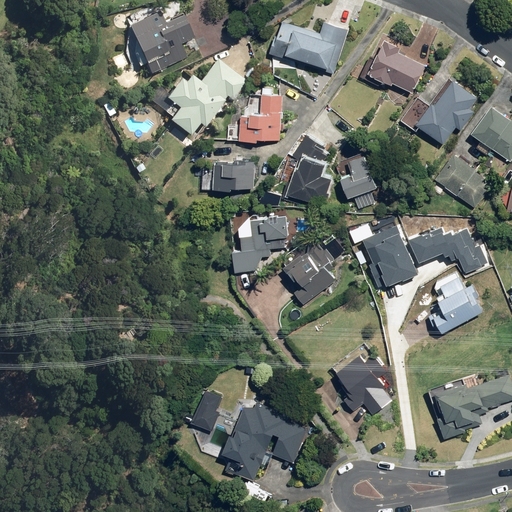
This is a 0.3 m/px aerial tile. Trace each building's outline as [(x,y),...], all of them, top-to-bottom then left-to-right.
[(163,1),(128,16),(152,70),(186,55),(181,43),(195,37),(184,13),(171,19),(163,1)] [(273,52),(335,74),(350,29),(326,21),(322,33),(285,20),(273,52)] [(386,41),(369,74),(392,87),(393,85),(412,94),(426,68),(399,54),(402,49),(386,41)] [(246,79),(218,57),(198,87),(181,76),(169,95),(182,105),(172,118),(191,133),(201,123),(206,127),(229,94),(235,98),(246,79)] [(454,81),(417,126),(443,146),(456,129),(461,133),(476,114),(471,111),(479,101),(454,81)] [(262,138),(281,139),(284,95),(263,94),(262,113),(244,112),(242,140),(262,141),(262,138)] [(472,136),(510,163),(511,160),(511,122),(492,109),(472,136)] [(309,134),(295,155),(303,160),(296,182),(290,181),(284,197),(303,204),(306,196),(326,203),(335,178),(324,174),(327,164),(323,162),(328,154),(324,151),(327,146),(309,134)] [(346,176),(353,195),(381,185),(369,152),(352,158),(357,172),(346,176)] [(476,207),(496,182),(458,152),(438,177),(476,207)] [(259,159),(238,157),(238,160),(228,159),(228,163),(218,162),(217,187),(236,188),(236,184),(257,186),(259,159)] [(290,213),(254,216),(256,233),(244,234),(246,248),(236,249),(238,271),(259,269),(264,255),(273,254),(273,246),(287,245),(286,235),(292,234),(290,213)] [(396,227),(363,240),(373,262),(368,264),(379,290),(416,274),(396,227)] [(442,228),(410,241),(419,263),(443,253),(444,257),(449,255),(451,261),(459,258),(465,273),(487,264),(479,246),(475,247),(468,230),(453,236),(451,232),(445,235),(442,228)] [(305,302),(338,279),(327,263),(337,257),(328,245),(325,247),(323,244),(317,240),(311,244),(311,250),(306,254),(305,252),(287,265),(301,285),(296,289),(305,302)] [(446,331),(487,311),(473,284),(469,286),(463,274),(439,286),(449,308),(437,314),(446,331)] [(346,396),(356,408),(365,401),(374,413),(394,398),(384,386),(388,384),(381,375),(390,368),(377,350),(368,357),(363,350),(339,367),(348,379),(344,382),(352,392),(346,396)] [(432,388),(447,437),(486,426),(480,409),(511,399),(511,372),(473,385),(470,377),(432,388)] [(224,394),(208,387),(193,421),(213,429),(222,410),(218,409),(224,394)] [(294,415),(258,400),(256,406),(245,406),(234,431),(233,431),(226,448),(234,452),(228,468),(254,479),(261,463),(268,466),(275,451),(295,460),(309,426),(292,419),(294,415)]
